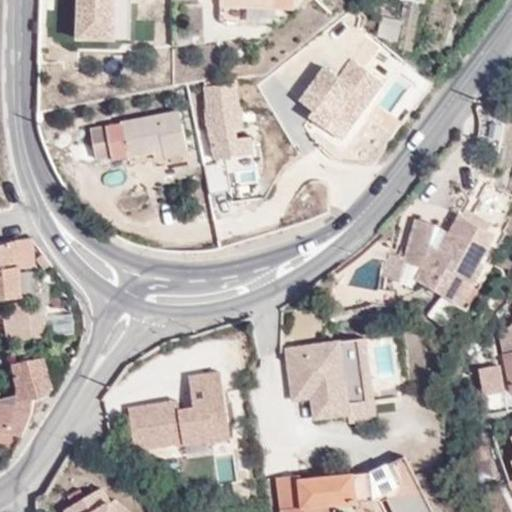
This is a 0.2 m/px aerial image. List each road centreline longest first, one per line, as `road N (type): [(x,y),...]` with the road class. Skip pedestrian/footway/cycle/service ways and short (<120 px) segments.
road 1 (tertiary): [(147,313),(266,296),(336,252),(368,207)]
road 2 (tertiary): [(511,14),(368,207)]
road 3 (tertiary): [(49,211),(19,125),(18,0)]
road 4 (tertiary): [(252,262),(161,269),(122,260)]
road 5 (tertiary): [(368,207),(321,236),(252,262)]
road 6 (tertiary): [(252,262),(232,281),(136,289)]
